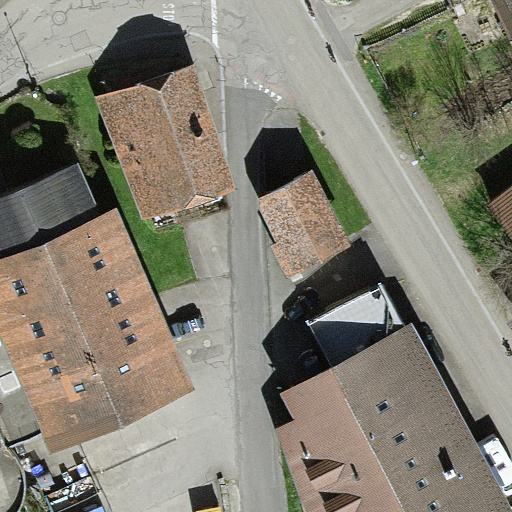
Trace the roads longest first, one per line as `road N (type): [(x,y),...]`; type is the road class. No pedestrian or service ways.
road 1 (tertiary): [(511,400),(335,120),(274,6)]
road 2 (residential): [(74,11),(274,6)]
